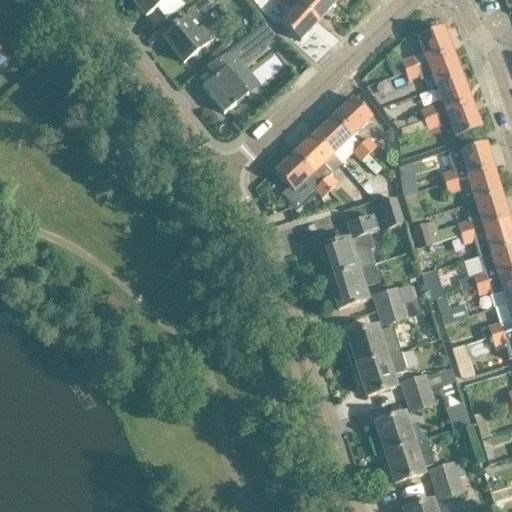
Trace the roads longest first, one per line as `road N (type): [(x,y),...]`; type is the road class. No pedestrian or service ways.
road 1 (unclassified): [(345,511),(258,242),(223,177)]
road 2 (residential): [(223,177),(409,0)]
road 3 (unclassified): [(223,177),(80,0)]
road 4 (residential): [(457,0),(488,42),(511,116)]
